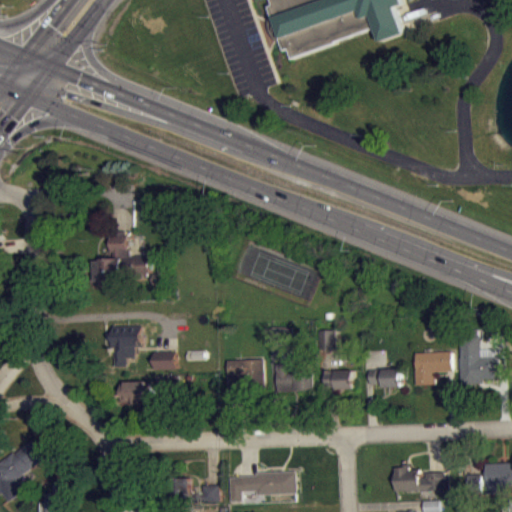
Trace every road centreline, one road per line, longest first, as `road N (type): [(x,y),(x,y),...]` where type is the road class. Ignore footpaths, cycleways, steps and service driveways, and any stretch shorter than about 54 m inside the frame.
road 1 (primary): [(0,84),(511,290)]
road 2 (primary): [(511,248),(50,66)]
road 3 (residential): [(64,403),(113,443),(511,426)]
road 4 (residential): [(0,379),(33,335),(32,221),(21,200),(0,191)]
